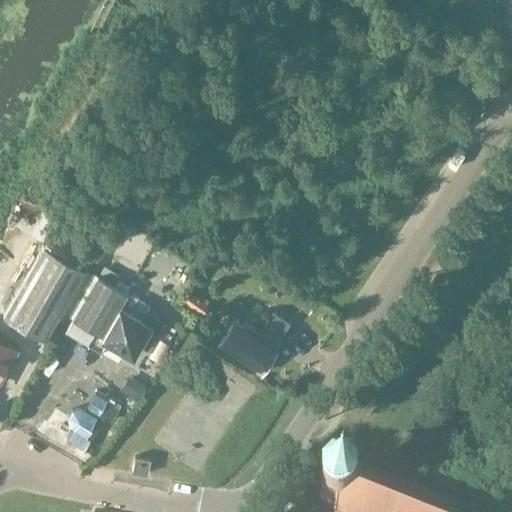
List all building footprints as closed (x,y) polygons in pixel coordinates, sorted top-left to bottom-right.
[(404,231),(412,235),(436,196),(429,191),(404,231)] [(83,268),(41,244),(1,314),(43,338),(83,268)] [(125,294),(95,276),(71,319),(92,332),(85,344),(99,352),(105,342),(131,357),(142,337),(149,341),(160,322),(144,313),(140,320),(117,307),(125,294)] [(265,322),(282,333),(289,323),(272,311),(265,322)] [(219,341),(216,345),(260,375),(264,370),(277,351),(272,347),(274,344),(282,333),(265,322),(259,331),(245,322),(242,327),(233,320),(232,321),(219,341)] [(0,365),(10,349),(0,343),(0,365)] [(73,428),(67,438),(85,449),(104,417),(110,421),(117,408),(112,405),(114,401),(96,389),(84,408),(81,406),(72,408),(67,416),(69,425),(73,428)] [(146,475),(149,460),(133,457),(131,472),(146,475)] [(452,511),(379,482),(380,479),(370,475),(368,478),(350,471),(344,479),(342,478),(340,477),(338,477),(335,476),(332,477),(331,477),(329,478),(326,479),(324,481),(323,483),(321,485),(320,487),(320,489),(319,491),(319,492),(319,494),(320,496),(320,497),(321,499),(321,500),(322,501),(323,502),(324,504),(325,505),(327,506),(330,508),(333,508),(332,511),(452,511)]
